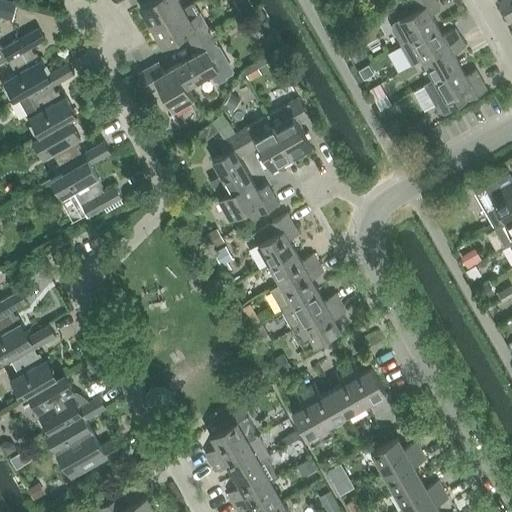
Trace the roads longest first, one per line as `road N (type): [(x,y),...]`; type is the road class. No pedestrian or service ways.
road 1 (residential): [(199,511),(85,297),(163,200),(103,67),(119,33),(99,0)]
road 2 (residential): [(511,511),(372,271),(367,246),(372,218),(385,203),(511,131)]
